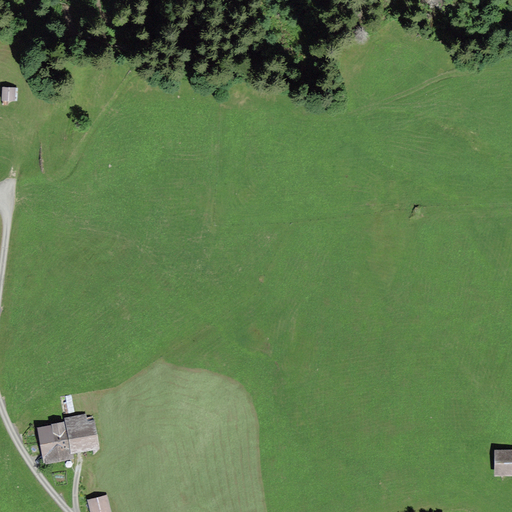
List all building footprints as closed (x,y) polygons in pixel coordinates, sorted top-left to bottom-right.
[(14,100),(15,88),(4,87),(3,104),(8,105),(8,100),(14,100)] [(67,437),(70,451),(84,448),(99,446),(94,422),(87,423),(86,415),(67,418),(68,422),(65,423),(67,437)] [(42,427),(44,441),(67,437),(65,423),(42,427)] [(67,437),(44,441),(48,460),(71,456),(70,451),(67,437)] [(497,472),(511,472),(511,450),(497,450),(497,472)] [(90,501),(92,511),(108,511),(105,497),(90,501)]
